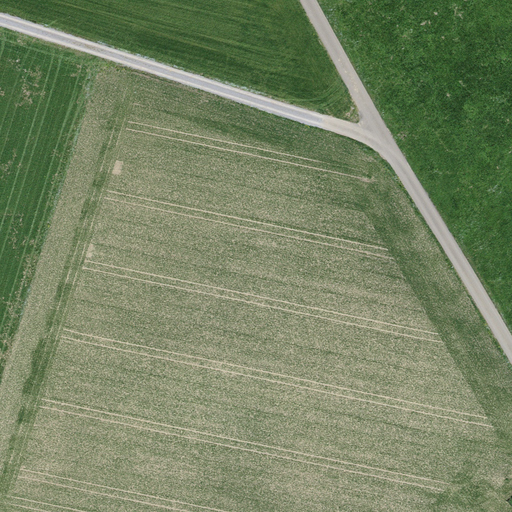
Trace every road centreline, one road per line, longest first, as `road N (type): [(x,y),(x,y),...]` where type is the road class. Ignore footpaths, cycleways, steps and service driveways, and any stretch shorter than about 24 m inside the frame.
road 1 (track): [(308,0),(511,351)]
road 2 (track): [(385,142),(0,19)]
